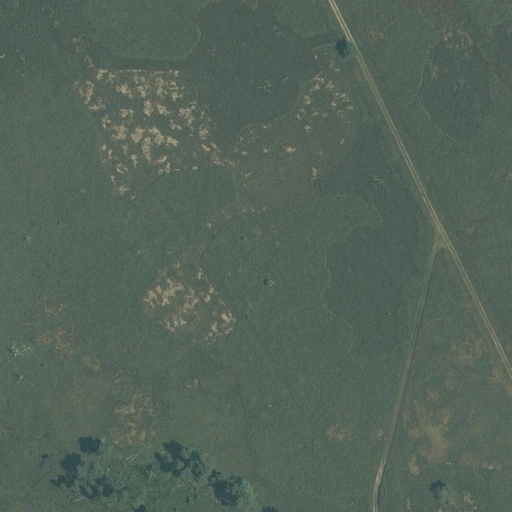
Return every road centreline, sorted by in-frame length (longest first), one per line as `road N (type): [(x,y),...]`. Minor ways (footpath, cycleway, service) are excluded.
road 1 (track): [(511,375),(331,0)]
road 2 (track): [(374,511),(438,225)]
